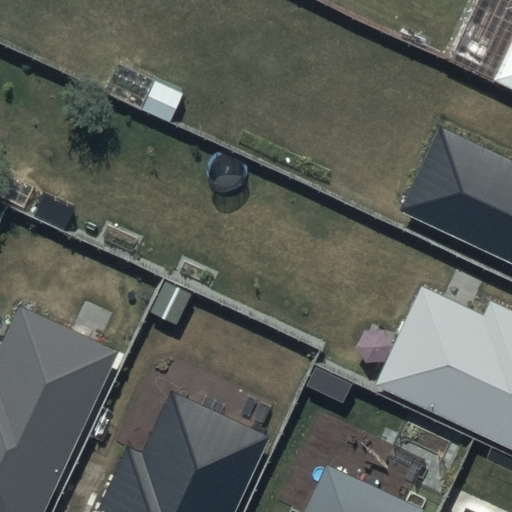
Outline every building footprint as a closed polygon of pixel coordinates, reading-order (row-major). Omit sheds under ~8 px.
[(511,10),(486,67),(511,79),(511,10)] [(511,151),(432,114),(393,196),(511,252),(511,151)] [(511,302),(483,289),(476,303),(414,274),(368,372),(511,438),(511,302)] [(35,511),(114,333),(18,290),(0,330),(0,511),(35,511)] [(228,511),(271,418),(171,373),(141,438),(126,431),(89,511),(228,511)] [(415,511),(425,491),(326,447),(298,510),(284,503),(279,511),(415,511)] [(503,511),(469,497),(462,511),(503,511)]
